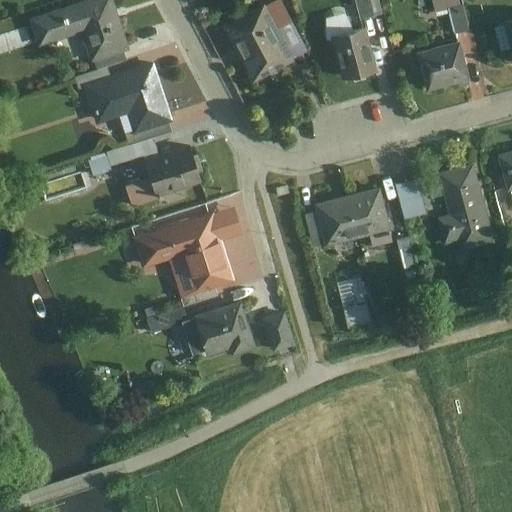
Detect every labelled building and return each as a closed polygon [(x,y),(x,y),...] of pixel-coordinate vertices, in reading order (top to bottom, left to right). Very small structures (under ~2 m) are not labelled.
[(113,0),(97,0),(31,21),(40,49),(81,36),(91,64),(130,52),(113,0)] [(359,0),(362,17),(385,14),(383,0),(359,0)] [(465,0),(438,0),(442,16),(453,14),(456,32),(461,31),(456,7),(467,5),(465,0)] [(273,9),(228,22),(246,84),(291,71),(273,9)] [(365,31),(326,42),(338,83),(377,72),(365,31)] [(460,43),(415,56),(426,94),(471,82),(460,43)] [(156,65),(85,88),(97,125),(129,115),(135,134),(174,122),(156,65)] [(191,146),(144,160),(155,197),(201,183),(191,146)] [(511,153),(499,157),(508,194),(511,193),(511,153)] [(476,166),(440,175),(451,216),(437,219),(444,244),(457,241),(460,252),(495,243),(476,166)] [(416,182),(394,187),(408,239),(429,233),(416,182)] [(381,191),(315,207),(326,252),(392,235),(381,191)] [(236,209),(134,238),(143,269),(171,261),(181,298),(237,282),(225,243),(244,237),(236,209)] [(343,278),(349,321),(373,318),(368,275),(343,278)] [(244,302),(196,316),(206,354),(231,347),(234,356),(257,349),(244,302)] [(279,350),(301,342),(290,309),(268,316),(279,350)]
